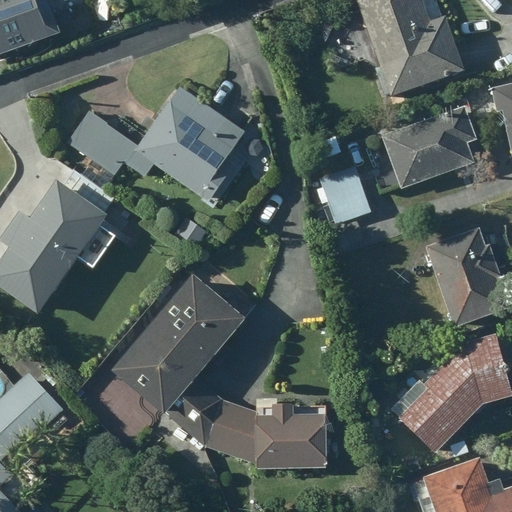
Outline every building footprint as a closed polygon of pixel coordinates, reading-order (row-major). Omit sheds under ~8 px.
[(0,0),(0,47),(54,31),(44,0),(0,0)] [(417,0),(347,0),(380,100),(456,75),(438,20),(425,24),(417,0)] [(91,109),(64,145),(113,181),(125,165),(142,177),(157,169),(204,203),(231,166),(219,157),(238,132),(175,86),(135,141),(91,109)] [(511,90),(492,94),(508,171),(511,169),(511,90)] [(464,112),(384,140),(402,192),(470,168),(462,147),(475,142),(464,112)] [(356,172),(316,186),(329,232),(371,218),(356,172)] [(108,221),(64,192),(55,205),(45,200),(35,213),(42,217),(34,229),(22,221),(0,249),(10,255),(0,268),(0,297),(38,322),(108,221)] [(194,253),(206,235),(184,221),(172,240),(194,253)] [(482,235),(428,253),(434,271),(442,294),(496,276),(482,235)] [(496,276),(442,294),(456,336),(510,318),(496,276)] [(198,455),(221,403),(205,388),(233,357),(223,348),(244,326),(190,277),(93,382),(152,436),(164,424),(198,455)] [(463,344),(392,414),(434,456),(483,407),(505,401),(489,337),(463,344)] [(63,404),(34,371),(0,401),(0,511),(8,511),(0,503),(0,494),(4,458),(63,404)] [(221,403),(198,455),(261,463),(260,472),(316,479),(326,404),(250,394),(248,406),(221,403)] [(482,461),(423,480),(433,511),(511,511),(511,490),(493,497),(482,461)]
